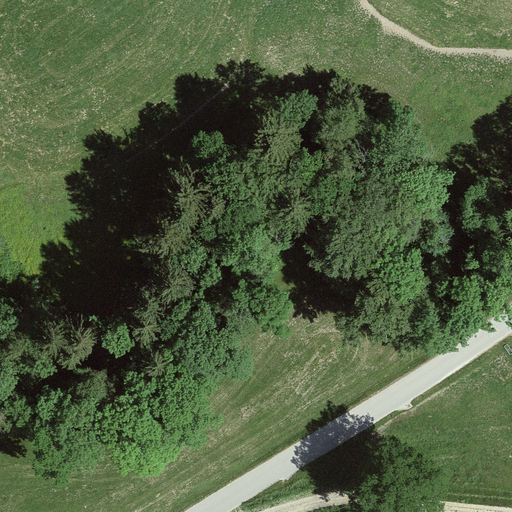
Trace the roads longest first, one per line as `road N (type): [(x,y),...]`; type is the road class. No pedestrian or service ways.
road 1 (track): [(511,319),(210,511)]
road 2 (track): [(487,511),(374,497),(321,499),(278,511)]
